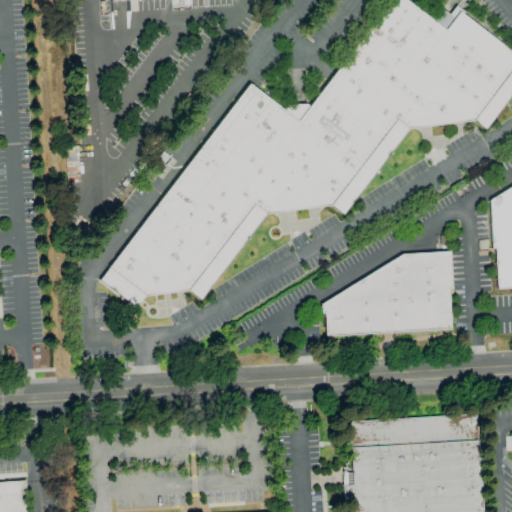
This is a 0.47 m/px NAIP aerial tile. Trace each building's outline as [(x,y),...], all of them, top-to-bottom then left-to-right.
[(306,105),(308,106),(389,0),(404,0),(432,21),(441,9),(449,15),(455,6),(464,12),(462,15),(511,53),(511,94),(485,130),(473,120),(408,129),(342,214),(330,205),(265,214),(199,299),(187,290),(144,296),(135,308),(99,280),(109,269),(107,268),(248,84),(283,111),(288,105),(306,105)] [(488,201),(511,186),(511,288),(496,289),(494,248),(491,248),(488,201)] [(401,255),(448,252),(451,289),(447,289),(450,328),(325,336),(323,313),(320,313),(320,305),(401,255)] [(352,511),(352,496),(344,499),(344,498),(343,497),(343,496),(343,495),(343,494),(342,493),(342,492),(342,490),(342,489),(342,488),(341,487),(341,486),(341,485),(341,484),(341,483),(341,481),(341,480),(341,479),(341,478),(342,477),(342,476),(342,475),(342,474),(342,472),(351,474),(348,422),(476,414),(481,511),(352,511)] [(0,511),(0,482),(24,481),(25,511),(0,511)]
